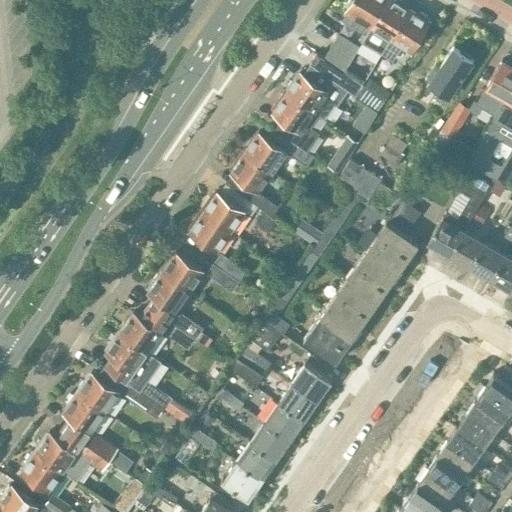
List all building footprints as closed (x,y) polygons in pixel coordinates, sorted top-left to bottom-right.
[(371,26),(386,0),(350,0),(345,10),(360,19),(355,27),(366,34),(371,26)] [(391,38),(410,6),(400,0),(386,0),(371,26),(380,31),(391,38)] [(410,6),(391,38),(398,43),(411,50),(431,18),(410,6)] [(344,70),(360,44),(340,31),(324,56),(340,67),(344,70)] [(372,44),(383,51),(391,38),(380,31),(372,44)] [(398,43),(391,38),(383,51),(393,57),(400,46),(397,44),(398,43)] [(435,63),(425,77),(428,80),(428,81),(439,89),(435,95),(444,102),(474,59),(453,45),(439,65),(435,63)] [(340,67),(324,56),(317,52),(310,62),(333,77),(337,80),(344,70),(340,67)] [(496,114),(511,86),(511,62),(503,57),(477,102),(494,112),(496,114)] [(349,88),(337,80),(310,62),(303,72),(301,70),(300,70),(287,90),(286,90),(315,110),(319,113),(325,117),(335,103),(337,104),(349,88)] [(378,108),(390,90),(371,77),(359,95),(378,108)] [(511,86),(496,114),(494,112),(474,147),(468,158),(467,160),(471,162),(496,178),(496,177),(511,152),(511,151),(511,86)] [(319,113),(315,110),(286,90),(273,110),(283,117),(276,126),(307,148),(318,132),(310,126),(319,113)] [(433,140),(448,148),(472,107),(459,100),(433,140)] [(377,110),(366,102),(360,112),(371,120),(377,110)] [(314,154),(307,149),(307,148),(276,126),(269,137),(259,130),(245,150),(273,170),(287,150),(307,164),(314,154)] [(433,142),(427,150),(429,158),(442,155),(443,147),(433,142)] [(338,149),(328,164),(338,170),(348,156),(338,149)] [(233,171),(242,177),(260,190),(273,170),(245,150),(231,170),(233,171)] [(511,151),(511,152),(496,177),(507,183),(511,174),(511,151)] [(369,198),(372,194),(387,203),(396,190),(380,180),(382,177),(351,157),(337,178),(369,198)] [(457,215),(447,209),(429,239),(450,252),(465,226),(490,184),(468,171),(460,187),(470,194),(457,215)] [(242,177),(235,188),(250,198),(253,200),(260,190),(242,177)] [(232,229),(246,209),(219,191),(217,190),(203,210),(232,230),(232,229)] [(311,249),(319,254),(360,195),(352,190),(323,231),(315,243),(311,249)] [(386,218),(405,232),(421,210),(401,195),(389,212),(386,218)] [(487,206),(480,202),(471,216),(479,220),(487,206)] [(278,218),(264,209),(255,222),(269,231),(278,218)] [(219,248),(231,230),(232,230),(203,210),(189,229),(218,249),(219,248)] [(315,243),(323,231),(302,217),(294,228),(315,243)] [(386,218),(345,277),(378,300),(419,241),(405,232),(386,218)] [(465,226),(450,252),(471,264),(485,238),(465,226)] [(491,276),(506,250),(485,238),(471,264),(491,276)] [(319,254),(311,249),(270,308),(278,313),(319,254)] [(161,270),(190,290),(204,269),(176,250),(161,270)] [(511,287),(511,253),(506,250),(491,276),(511,287)] [(239,279),(246,269),(221,251),(214,262),(239,279)] [(224,284),(231,274),(214,262),(206,272),(224,284)] [(176,310),(176,309),(190,290),(161,270),(148,289),(155,294),(154,295),(148,304),(169,319),(172,321),(178,312),(176,310)] [(304,336),(337,359),(378,300),(345,277),(304,336)] [(120,330),(119,330),(148,350),(169,319),(148,304),(140,314),(135,311),(134,310),(120,330)] [(290,322),(278,313),(270,308),(263,319),(281,331),(283,332),(287,327),(290,322)] [(204,326),(180,309),(178,312),(172,321),(196,337),(204,326)] [(254,360),(259,352),(258,351),(262,345),(268,349),(281,331),(263,319),(250,336),(241,350),(254,360)] [(148,350),(119,330),(106,349),(112,354),(105,364),(115,371),(165,406),(172,397),(147,379),(161,359),(148,350)] [(259,352),(254,360),(267,368),(272,361),(259,352)] [(291,380),(318,399),(332,378),(305,359),(291,380)] [(256,384),(263,374),(243,360),(236,370),(256,384)] [(494,370),(484,385),(511,404),(511,368),(505,364),(499,374),(494,370)] [(120,390),(157,416),(165,406),(115,371),(108,381),(92,370),(78,390),(106,409),(120,390)] [(318,399),(291,380),(277,400),(304,419),(318,399)] [(475,397),(474,398),(503,418),(504,417),(508,420),(511,415),(511,404),(484,385),(475,397)] [(223,386),(218,393),(229,401),(234,393),(223,386)] [(64,409),(70,414),(63,424),(110,457),(118,446),(95,430),(93,429),(106,409),(78,390),(64,409)] [(234,393),(229,401),(239,408),(245,400),(234,393)] [(473,400),(465,411),(494,431),(502,420),(503,418),(474,398),(473,400)] [(304,419),(277,400),(263,419),(290,438),(304,419)] [(196,425),(202,429),(205,431),(215,417),(206,410),(203,415),(196,425)] [(463,414),(455,425),(484,445),(492,434),(494,431),(465,411),(463,414)] [(290,438),(263,419),(249,440),(276,459),(290,438)] [(36,449),(64,469),(77,477),(89,459),(103,468),(110,457),(63,424),(56,434),(49,430),(36,449)] [(202,429),(196,425),(190,433),(202,440),(207,433),(205,431),(202,429)] [(446,438),(475,458),(482,449),(483,446),(484,445),(455,425),(453,429),(446,438)] [(207,433),(202,440),(212,448),(217,440),(207,433)] [(443,443),(437,452),(465,472),(471,463),(475,458),(446,438),(443,443)] [(164,441),(160,447),(169,453),(176,444),(169,440),(164,441)] [(276,459),(249,440),(236,459),(263,478),(276,459)] [(64,469),(36,449),(22,469),(50,489),(64,469)] [(427,465),(427,466),(456,486),(456,485),(461,478),(465,473),(465,472),(437,452),(436,453),(433,458),(427,465)] [(263,478),(236,459),(222,479),(249,497),(263,478)] [(511,473),(496,463),(492,470),(507,480),(511,473)] [(154,471),(145,465),(138,475),(147,481),(154,471)] [(422,472),(418,479),(446,499),(451,492),(456,486),(427,466),(422,472)] [(507,480),(492,470),(487,476),(502,487),(507,480)] [(146,487),(154,492),(159,495),(164,487),(160,484),(152,479),(146,487)] [(408,492),(408,493),(435,511),(437,511),(441,507),(446,499),(418,479),(412,487),(408,492)] [(43,511),(47,508),(12,483),(0,499),(18,511),(43,511)] [(154,492),(146,487),(138,499),(146,504),(154,492)] [(164,487),(159,495),(173,505),(178,497),(164,487)] [(487,507),(492,500),(478,490),(473,497),(484,505),(485,505),(487,507)] [(53,491),(45,502),(58,511),(65,511),(71,503),(53,491)] [(402,501),(399,506),(407,511),(435,511),(408,493),(402,501)] [(234,511),(210,495),(198,511),(234,511)] [(484,505),(473,497),(468,503),(480,511),(484,505)] [(18,511),(0,499),(0,511),(18,511)] [(114,511),(102,502),(94,511),(114,511)]
